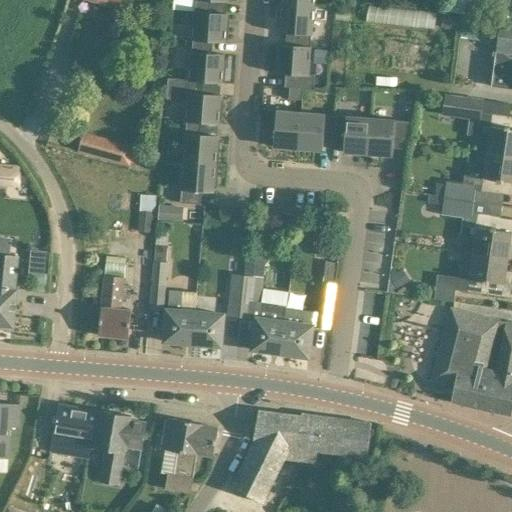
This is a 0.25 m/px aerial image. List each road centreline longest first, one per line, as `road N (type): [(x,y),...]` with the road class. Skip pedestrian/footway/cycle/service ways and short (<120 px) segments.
road 1 (residential): [(256,0),(249,171),(341,183),(360,204),(334,394)]
road 2 (unclassified): [(60,368),(67,229),(41,162),(0,123)]
road 3 (tertiary): [(511,451),(334,394)]
road 4 (tertiary): [(243,380),(60,368)]
road 5 (residential): [(194,511),(231,446),(243,380)]
